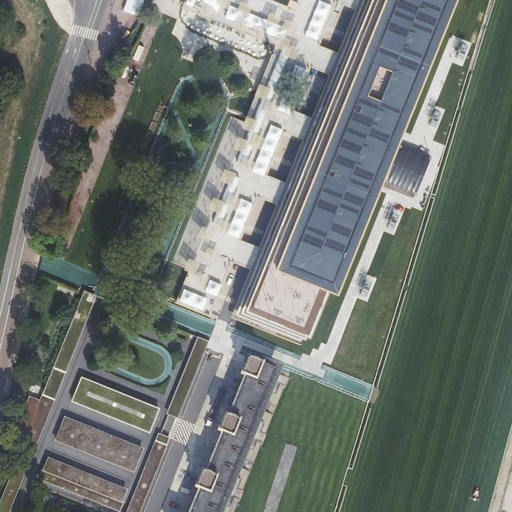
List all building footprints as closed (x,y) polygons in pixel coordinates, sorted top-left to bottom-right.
[(336,0),(285,0),(295,4),(293,9),(270,0),(185,0),(183,8),(200,15),(200,13),(276,45),(244,122),(247,124),(175,301),(209,315),(336,0)] [(339,287),(453,0),(359,0),(233,310),(306,340),(328,283),(339,287)] [(236,72),(244,76),(248,68),(240,64),(236,72)] [(123,112),(128,98),(122,96),(117,110),(123,112)] [(139,511),(166,445),(157,441),(127,511),(5,511),(95,290),(83,285),(39,401),(30,397),(10,445),(20,449),(0,499),(0,511),(139,511)] [(28,327),(36,328),(42,301),(34,299),(28,327)] [(166,412),(177,417),(208,341),(197,336),(166,412)] [(222,511),(280,369),(248,356),(241,372),(235,371),(241,357),(235,355),(221,393),(226,395),(223,404),(229,407),(242,373),(247,375),(231,416),(224,413),(218,429),(222,431),(205,472),(201,471),(195,486),(202,489),(192,511),(222,511)] [(73,402),(150,433),(160,409),(82,378),(73,402)] [(55,438),(134,470),(141,450),(63,419),(55,438)] [(39,477),(118,509),(125,491),(47,460),(39,477)]
